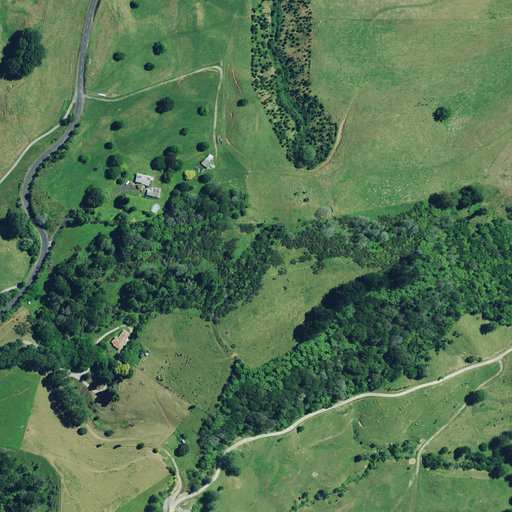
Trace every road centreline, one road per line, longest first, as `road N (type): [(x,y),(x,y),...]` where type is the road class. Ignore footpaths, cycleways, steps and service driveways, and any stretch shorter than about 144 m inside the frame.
road 1 (track): [(171,511),(214,479),(223,454),(242,441),(364,394),(394,395),(439,381),(511,349)]
road 2 (unclassified): [(0,313),(44,253),(26,205),(27,182),(76,118),(94,0)]
road 3 (track): [(173,506),(180,487),(172,457),(141,438),(93,434),(57,367)]
